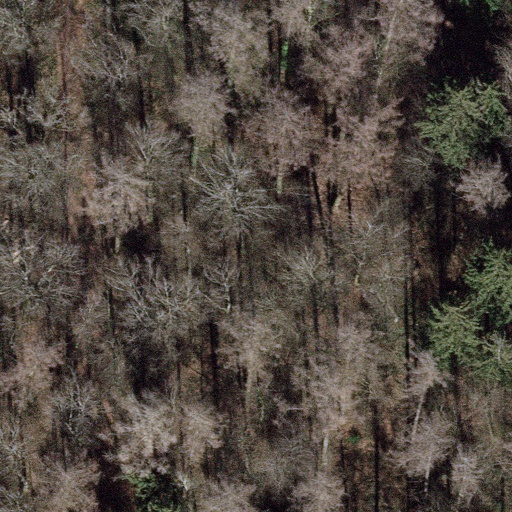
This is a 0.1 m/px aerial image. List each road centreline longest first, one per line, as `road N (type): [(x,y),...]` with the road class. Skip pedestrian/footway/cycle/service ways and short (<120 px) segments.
road 1 (track): [(100,511),(74,265),(84,111),(77,0)]
road 2 (track): [(369,0),(511,83)]
